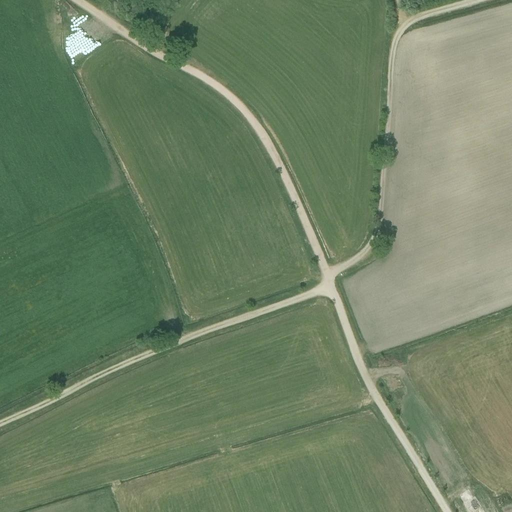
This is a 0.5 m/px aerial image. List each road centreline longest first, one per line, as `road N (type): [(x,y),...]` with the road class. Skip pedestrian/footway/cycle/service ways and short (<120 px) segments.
road 1 (track): [(326,277),(251,124),(205,83),(71,0)]
road 2 (track): [(330,289),(191,335),(0,428)]
road 3 (track): [(445,511),(367,384),(330,289)]
